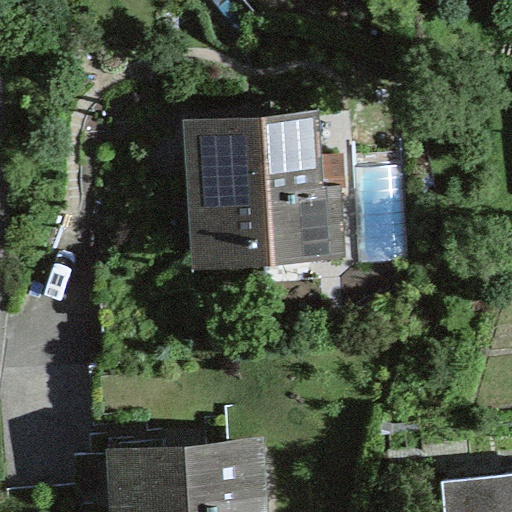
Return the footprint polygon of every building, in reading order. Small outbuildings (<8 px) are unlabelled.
[(312,116),(195,123),(202,249),(314,242),(314,253),(342,252),(339,183),(316,185),(312,116)] [(161,267),(101,270),(106,360),(149,358),(165,357),(161,267)] [(106,360),(92,361),(95,422),(152,419),(149,358),(106,360)] [(257,511),(253,442),(122,450),(125,511),(257,511)] [(511,511),(511,469),(447,476),(450,511),(511,511)]
